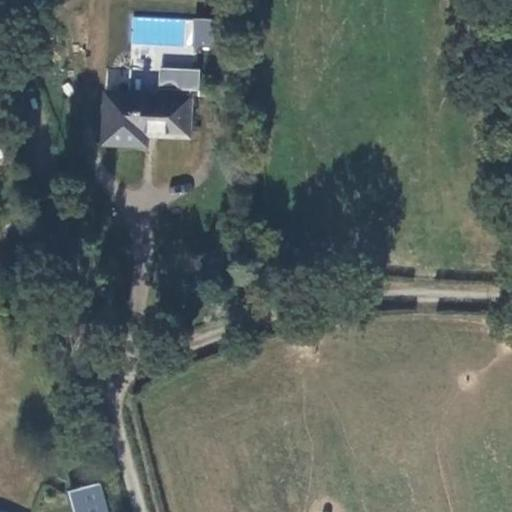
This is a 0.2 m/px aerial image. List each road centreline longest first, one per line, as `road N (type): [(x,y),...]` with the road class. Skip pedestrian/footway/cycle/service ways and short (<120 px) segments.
road 1 (track): [(113,367),(0,41)]
road 2 (unclassified): [(139,511),(112,386)]
